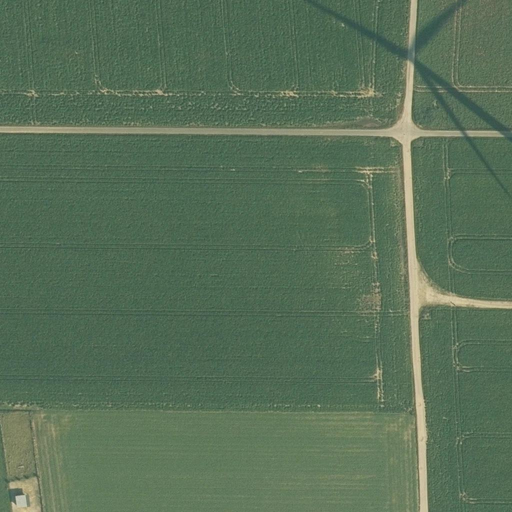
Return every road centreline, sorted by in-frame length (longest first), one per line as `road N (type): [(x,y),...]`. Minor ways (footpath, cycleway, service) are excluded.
road 1 (track): [(406,133),(0,129)]
road 2 (track): [(406,133),(423,511)]
road 3 (track): [(406,133),(414,0)]
